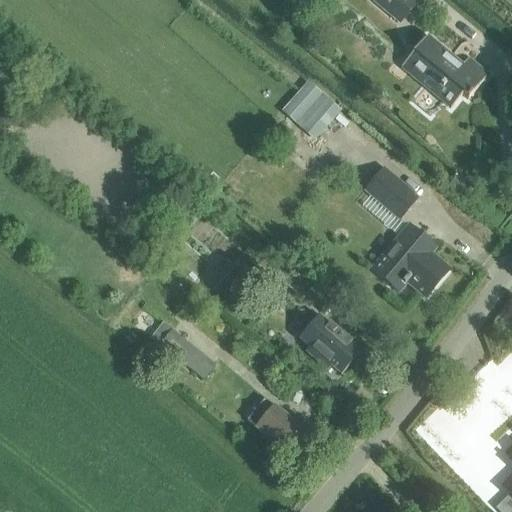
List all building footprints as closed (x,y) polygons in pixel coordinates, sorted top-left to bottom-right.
[(408,6),(413,10),(420,0),(374,0),(398,19),(408,6)] [(461,97),(466,102),(487,77),(467,60),(461,67),(426,38),(414,52),(420,56),(409,70),(435,92),(432,96),(449,111),(461,97)] [(341,111),(308,83),(281,112),(314,142),(341,111)] [(364,193),(398,221),(416,200),(382,171),(364,193)] [(468,179),(458,187),(467,197),(477,188),(468,179)] [(405,284),(424,299),(448,272),(429,256),(434,250),(407,228),(371,271),(397,293),(405,284)] [(281,269),(273,278),(292,294),(300,285),(281,269)] [(298,341),(308,350),(304,354),(326,373),(330,368),(340,377),(360,354),(318,318),(298,341)] [(161,347),(203,381),(214,367),(172,333),(161,347)] [(246,422),(290,458),(302,443),(289,431),(293,426),(263,401),(246,422)]
